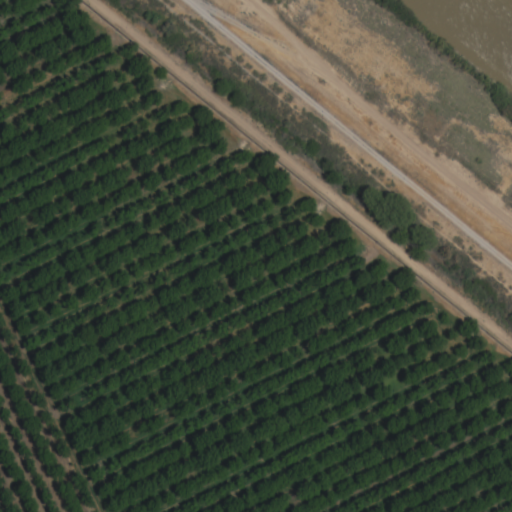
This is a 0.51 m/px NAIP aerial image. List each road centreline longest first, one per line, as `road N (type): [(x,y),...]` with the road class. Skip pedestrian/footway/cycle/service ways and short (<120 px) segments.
road 1 (track): [(90,0),(511,342)]
road 2 (track): [(173,0),(511,278)]
